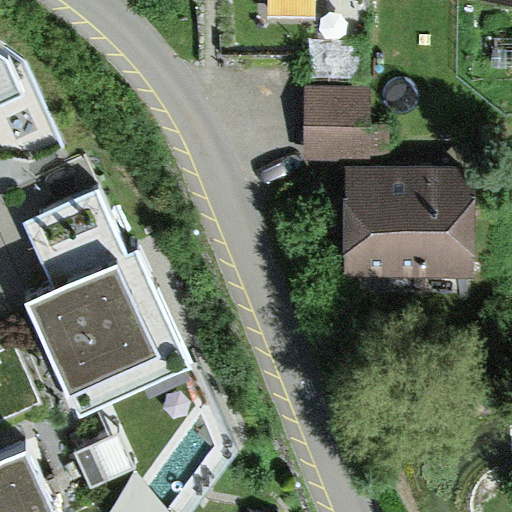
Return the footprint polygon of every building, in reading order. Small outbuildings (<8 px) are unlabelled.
[(0,35),(0,90),(25,79),(11,43),(0,35)] [(364,89),(308,86),(305,146),(360,149),(364,89)] [(344,276),(474,278),(475,168),(346,166),(344,276)] [(56,279),(26,292),(79,409),(194,358),(141,241),(127,247),(99,184),(27,216),(56,279)] [(0,511),(57,511),(26,440),(0,450),(0,511)]
